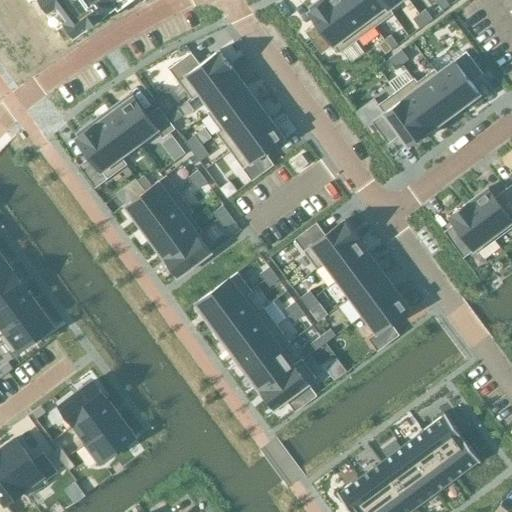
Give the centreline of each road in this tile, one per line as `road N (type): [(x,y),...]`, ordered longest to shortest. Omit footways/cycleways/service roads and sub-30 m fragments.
road 1 (residential): [(385,217),(225,0)]
road 2 (residential): [(180,0),(103,44),(0,124)]
road 3 (residential): [(511,388),(385,217)]
road 4 (residential): [(511,125),(385,217)]
